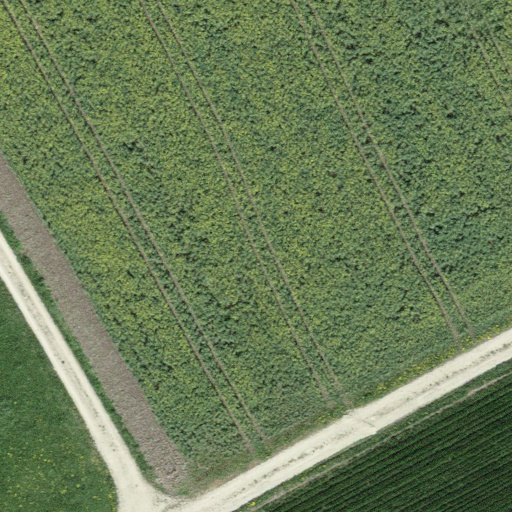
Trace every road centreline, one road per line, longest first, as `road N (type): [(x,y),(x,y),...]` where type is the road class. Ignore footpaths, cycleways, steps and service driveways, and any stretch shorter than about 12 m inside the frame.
road 1 (track): [(199,511),(511,343)]
road 2 (track): [(128,511),(0,283)]
